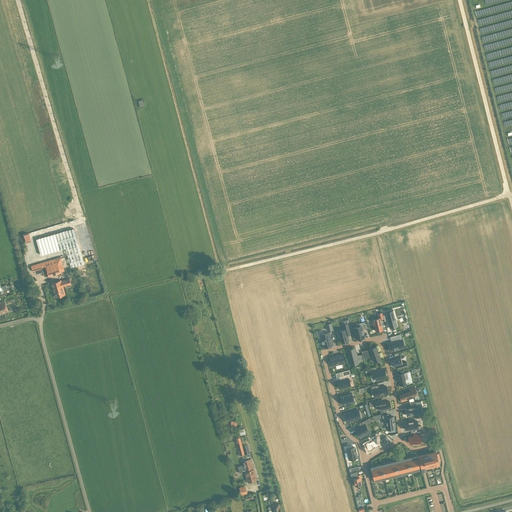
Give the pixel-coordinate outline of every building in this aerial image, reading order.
[(65,223),(37,231),(44,254),(65,248),(71,267),(77,265),(65,223)] [(58,264),(60,272),(64,270),(60,257),(31,266),(33,271),(42,268),(44,276),(48,275),(46,267),(58,264)] [(69,278),(61,281),(61,280),(50,283),(51,283),(54,293),(56,297),(65,294),(63,290),(64,290),(63,286),(71,284),(69,278)] [(386,314),(383,315),(384,318),(384,321),(388,320),(388,321),(388,325),(389,324),(390,327),(391,327),(392,328),(396,327),(396,326),(397,325),(397,326),(393,309),(392,309),(393,310),(386,311),(386,314)] [(383,329),(380,319),(384,318),(383,315),(382,312),(377,313),(378,317),(371,319),(373,325),(373,324),(374,324),(376,331),(377,331),(376,330),(381,329),(381,330),(383,329)] [(350,334),(347,323),(349,323),(348,319),(342,321),(344,328),(345,328),(345,329),(338,331),(338,332),(337,332),(338,337),(339,337),(341,342),(348,340),(347,335),(350,334)] [(362,329),(362,328),(367,327),(365,321),(360,323),(360,326),(353,328),(355,334),(356,334),(357,338),(364,337),(363,333),(362,329)] [(332,345),(329,332),(320,334),(324,347),(332,345)] [(395,337),(385,339),(386,346),(396,344),(395,337)] [(381,359),(376,346),(369,348),(374,362),(381,359)] [(363,360),(361,354),(357,355),(356,355),(357,354),(356,352),(355,348),(347,350),(350,362),(358,360),(358,361),(363,360)] [(345,363),(342,354),(330,357),(332,366),(345,363)] [(402,363),(400,356),(390,359),(392,366),(397,364),(399,368),(407,366),(406,362),(402,363)] [(381,368),(370,371),(371,375),(375,374),(377,381),(386,378),(384,370),(382,371),(381,368)] [(407,372),(397,374),(399,382),(398,382),(399,387),(406,385),(405,384),(410,382),(409,382),(407,372)] [(340,380),(337,381),(339,388),(351,385),(349,378),(350,378),(349,374),(343,375),(341,376),(342,380),(340,380)] [(378,384),(371,386),(372,389),(374,388),(376,396),(388,393),(386,386),(379,387),(378,384)] [(409,390),(404,392),(405,393),(399,395),(401,402),(407,400),(407,398),(412,397),(412,395),(417,394),(415,385),(409,387),(409,390)] [(352,392),(340,395),(342,403),(354,400),(352,392)] [(380,410),(391,408),(389,401),(382,402),(382,399),(375,401),(376,407),(379,406),(380,410)] [(407,411),(406,411),(407,415),(410,415),(410,416),(419,414),(419,413),(421,413),(420,405),(421,405),(421,401),(414,402),(415,405),(406,406),(407,411)] [(348,421),(355,420),(352,410),(346,411),(348,421)] [(388,414),(382,415),(383,418),(385,417),(386,429),(395,428),(394,424),(395,424),(395,423),(394,423),(394,421),(393,416),(389,417),(388,414)] [(416,421),(406,423),(407,430),(417,427),(416,421)] [(362,425),(354,429),(358,436),(369,431),(365,424),(362,425)] [(420,432),(413,432),(413,436),(409,436),(409,443),(421,442),(420,432)] [(240,437),(236,438),(240,455),(244,454),(240,437)] [(377,439),(367,441),(369,448),(379,446),(377,439)] [(355,447),(346,449),(349,459),(352,458),(352,459),(354,458),(357,457),(356,452),(356,451),(356,450),(356,449),(355,447)] [(411,456),(371,466),(374,481),(421,469),(422,470),(431,468),(431,467),(426,469),(425,467),(439,464),(436,450),(419,454),(411,456)] [(243,465),(237,466),(239,473),(245,471),(247,482),(252,480),(246,460),(246,458),(245,458),(242,459),(243,461),(242,461),(243,465)] [(251,459),(246,460),(252,480),(256,479),(254,469),(253,469),(251,459)] [(357,472),(351,474),(352,479),(353,479),(355,486),(361,484),(360,480),(360,479),(361,478),(360,474),(358,475),(357,472)] [(272,505),(273,511),(280,511),(281,511),(280,507),(279,503),(272,505)]
